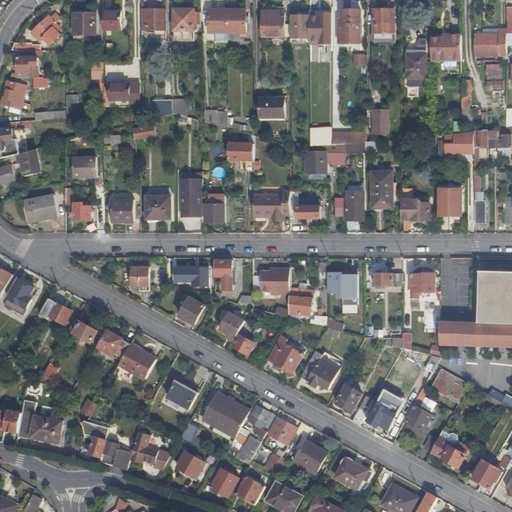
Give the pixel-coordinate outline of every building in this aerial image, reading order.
[(75,12),(75,14),(74,14),(74,35),(96,36),(96,14),(83,14),(83,12),(83,11),(76,10),(75,12)] [(145,11),(145,31),(165,31),(165,10),(145,11)] [(194,10),(175,11),(175,31),(176,42),(195,42),(195,31),(194,10)] [(227,34),(228,10),(209,10),(209,33),(227,34)] [(247,10),(228,10),(227,34),(247,34),(247,10)] [(361,11),(342,11),(342,21),(339,21),(339,34),(339,44),(361,44),(361,11)] [(395,47),(395,11),(374,11),(374,47),(395,47)] [(285,12),(264,12),(264,38),(286,38),(285,12)] [(334,13),(311,13),(311,16),(311,39),(311,43),(334,43),(334,13)] [(43,39),(50,46),(61,35),(57,32),(61,28),(56,23),(61,18),(56,14),(52,18),(49,16),(32,33),(40,42),(43,39)] [(121,14),(103,14),(103,31),(121,31),(121,14)] [(311,16),(291,16),(291,40),(311,39),(311,16)] [(482,36),(475,36),(476,56),(482,56),(500,56),(507,56),(507,50),(507,40),(507,35),(507,31),(482,31),(482,36)] [(432,62),(462,62),(462,36),(450,36),(450,39),(432,39),(432,62)] [(18,69),(18,78),(27,78),(33,78),(38,78),(40,78),(40,71),(38,71),(38,67),(38,58),(42,58),(43,51),(32,51),(18,51),(18,65),(18,69)] [(366,67),(366,54),(354,54),(354,67),(366,67)] [(427,56),(408,56),(408,79),(427,79),(427,56)] [(92,78),(103,78),(103,64),(103,63),(92,63),(92,78)] [(504,65),(487,65),(486,90),(503,91),(504,65)] [(27,87),(8,81),(1,104),(10,107),(8,112),(19,115),(27,87)] [(130,83),(110,83),(110,101),(130,101),(130,83)] [(67,95),(67,104),(79,104),(79,95),(67,95)] [(284,99),(260,99),(260,119),(284,119),(284,99)] [(155,115),(164,115),(173,115),(172,100),(154,101),(155,115)] [(186,100),(172,100),(173,115),(177,115),(186,118),(186,100)] [(420,121),(432,121),(432,110),(420,109),(420,121)] [(35,113),(35,120),(50,120),(49,112),(35,113)] [(217,113),(217,126),(227,128),(227,113),(217,113)] [(388,115),(367,115),(367,132),(367,135),(388,135),(388,115)] [(154,126),(133,130),(134,140),(156,136),(154,126)] [(0,159),(16,156),(17,156),(19,155),(16,141),(13,141),(12,129),(0,130),(0,159)] [(333,133),(333,145),(356,143),(366,143),(367,142),(367,135),(367,132),(333,133)] [(229,142),(229,134),(220,133),(219,141),(229,142)] [(229,142),(229,145),(230,161),(254,160),(254,142),(235,142),(235,136),(229,134),(229,142)] [(475,148),(475,176),(479,176),(479,165),(483,165),(483,154),(480,149),(480,137),(480,134),(474,135),(475,141),(475,148)] [(488,137),(480,137),(480,149),(511,148),(511,135),(488,136),(488,137)] [(467,145),(459,145),(446,145),(446,154),(467,154),(467,146),(467,145)] [(344,164),(345,149),(328,149),(328,154),(309,153),(308,174),(328,174),(328,163),(344,164)] [(42,173),(36,150),(24,154),(17,156),(20,165),(23,164),(26,177),(42,173)] [(97,157),(73,158),(74,179),(98,178),(97,157)] [(0,169),(0,184),(15,181),(12,167),(0,169)] [(394,208),(393,172),(373,172),(373,208),(394,208)] [(196,229),(203,229),(203,217),(203,180),(181,180),(181,217),(196,217),(196,229)] [(299,189),(291,189),(291,190),(291,204),(291,215),(291,219),(321,219),(321,207),(303,207),(299,207),(299,189)] [(439,190),(439,217),(463,217),(463,189),(450,189),(450,190),(439,190)] [(284,194),(254,193),(253,217),(273,217),(273,218),(284,218),(284,215),(291,215),(291,204),(291,190),(284,190),(284,194)] [(75,192),(66,192),(66,203),(75,203),(75,192)] [(364,221),(364,192),(348,193),(348,221),(364,221)] [(60,216),(55,196),(26,202),(30,222),(60,216)] [(170,220),(170,197),(146,197),(146,219),(170,220)] [(225,223),(225,197),(209,197),(209,202),(206,202),(206,223),(225,223)] [(347,217),(347,199),(337,199),(337,218),(347,217)] [(402,199),(402,221),(431,221),(431,199),(402,199)] [(135,223),(135,200),(113,200),(113,223),(135,223)] [(88,203),(75,203),(75,220),(92,220),(92,207),(88,207),(88,203)] [(234,261),(216,261),(216,263),(216,274),(216,277),(224,277),(224,291),(234,291),(234,261)] [(0,268),(0,294),(0,295),(12,276),(4,271),(0,268)] [(150,286),(150,268),(133,268),(133,286),(150,286)] [(291,295),(291,268),(279,268),(279,271),(263,271),(262,292),(272,293),(272,295),(291,295)] [(206,280),(206,270),(184,270),(184,280),(199,280),(199,288),(205,287),(205,280),(206,280)] [(337,273),(329,273),(329,294),(338,294),(338,300),(344,300),(344,305),(360,305),(360,272),(343,272),(343,275),(337,275),(337,273)] [(479,346),(479,351),(485,351),(485,346),(511,347),(511,272),(481,272),(479,315),(479,324),(479,346)] [(404,287),(404,274),(376,274),(376,287),(404,287)] [(436,274),(413,274),(413,298),(419,298),(420,292),(436,292),(436,274)] [(8,299),(27,310),(33,299),(30,297),(35,288),(19,279),(8,299)] [(299,298),(291,297),(291,307),(291,319),(296,320),(296,315),(312,316),(314,299),(305,298),(305,291),(300,290),(299,298)] [(254,309),(254,297),(244,296),(239,305),(254,309)] [(207,303),(212,306),(216,299),(211,298),(210,297),(207,303)] [(49,299),(40,316),(48,320),(50,317),(65,326),(73,312),(49,299)] [(206,307),(191,299),(181,318),(196,325),(206,307)] [(282,315),(285,305),(269,301),(266,311),(282,315)] [(282,315),(281,317),(291,319),(291,307),(285,305),(282,315)] [(261,311),(254,309),(250,316),(259,318),(261,311)] [(228,338),(235,343),(239,336),(246,322),(247,322),(231,313),(221,331),(229,336),(228,338)] [(328,323),(329,320),(313,317),(313,321),(305,319),(305,322),(328,329),(328,323)] [(98,332),(76,319),(69,330),(83,338),(82,340),(86,342),(87,340),(92,343),(98,332)] [(252,326),(246,322),(239,336),(241,337),(245,339),(252,326)] [(441,345),(479,346),(479,324),(441,323),(441,345)] [(124,358),(131,344),(108,331),(98,348),(107,353),(109,349),(124,358)] [(410,350),(413,350),(413,334),(404,333),(404,339),(404,348),(410,350)] [(251,342),(245,339),(241,337),(236,347),(243,351),(245,352),(250,355),(257,343),(254,341),(253,344),(251,342)] [(404,339),(387,339),(386,347),(401,354),(404,348),(404,339)] [(279,341),(269,360),(294,374),(304,355),(279,341)] [(142,348),(133,343),(131,344),(124,358),(120,364),(146,379),(157,360),(141,351),(142,348)] [(324,356),(316,351),(301,377),(309,382),(309,383),(316,387),(319,384),(325,387),(330,390),(343,366),(332,360),(334,358),(325,353),(324,356)] [(59,366),(52,362),(44,375),(52,379),(59,366)] [(470,384),(443,368),(432,388),(459,403),(470,384)] [(190,409),(198,393),(176,381),(168,398),(190,409)] [(348,386),(341,398),(338,404),(354,413),(364,395),(348,386)] [(509,406),(511,407),(511,397),(507,394),(506,396),(493,388),(489,395),(495,398),(509,406)] [(242,428),(252,411),(218,393),(204,419),(237,437),(242,428)] [(341,398),(335,394),(332,401),(338,404),(341,398)] [(368,397),(354,422),(360,426),(364,419),(368,412),(372,405),(374,401),(368,397)] [(507,410),(509,406),(495,398),(493,402),(507,410)] [(25,400),(23,414),(20,433),(19,438),(31,440),(61,445),(66,421),(35,415),(38,403),(31,401),(25,400)] [(81,412),(90,418),(97,405),(88,400),(81,412)] [(373,414),(368,412),(364,419),(380,428),(384,420),(385,418),(388,420),(389,421),(394,413),(378,404),(377,407),(373,414)] [(265,439),(278,417),(257,405),(249,421),(259,426),(255,433),(265,439)] [(377,407),(372,405),(368,412),(373,414),(377,407)] [(430,423),(433,416),(417,406),(408,422),(425,431),(430,423)] [(23,414),(9,411),(5,430),(20,433),(23,414)] [(289,445),(298,428),(280,418),(270,435),(289,445)] [(83,423),(82,423),(83,425),(83,427),(84,429),(84,431),(84,433),(84,435),(86,435),(96,437),(91,454),(103,457),(109,436),(111,427),(88,421),(86,421),(83,423)] [(200,428),(190,423),(181,439),(201,449),(205,442),(195,436),(200,428)] [(248,430),(242,428),(238,435),(244,438),(248,430)] [(393,444),(400,432),(392,428),(386,440),(393,444)] [(151,436),(139,432),(133,454),(132,460),(144,463),(145,460),(157,464),(156,467),(165,469),(173,455),(148,448),(151,436)] [(109,436),(103,457),(104,457),(102,462),(129,470),(132,460),(133,454),(119,449),(121,445),(109,442),(111,437),(109,436)] [(250,436),(237,459),(251,464),(254,460),(263,443),(250,436)] [(329,454),(306,441),(296,460),(319,473),(329,454)] [(466,456),(461,453),(451,447),(444,459),(460,467),(466,456)] [(198,478),(207,463),(187,452),(179,467),(198,478)] [(273,453),(266,467),(279,473),(286,459),(273,453)] [(509,470),(511,463),(511,459),(507,456),(501,466),(509,470)] [(483,484),(497,459),(492,457),(488,463),(484,461),(484,462),(478,471),(474,479),(483,484)] [(369,471),(348,459),(336,478),(358,490),(364,479),(369,481),(373,473),(369,471)] [(501,461),(497,459),(483,484),(492,489),(496,481),(499,476),(502,471),(497,468),(501,461)] [(215,469),(209,480),(215,483),(212,488),(230,498),(241,479),(223,469),(221,472),(215,469)] [(257,505),(267,487),(248,477),(238,494),(257,505)] [(287,511),(295,511),(304,497),(277,482),(267,501),(287,511)] [(413,511),(420,499),(393,484),(382,503),(398,511),(413,511)] [(432,511),(440,499),(429,493),(418,511),(432,511)] [(6,500),(7,499),(0,495),(0,511),(14,511),(18,507),(6,500)] [(37,511),(44,501),(34,495),(24,511),(37,511)] [(343,511),(318,498),(313,506),(318,509),(316,511),(343,511)]
